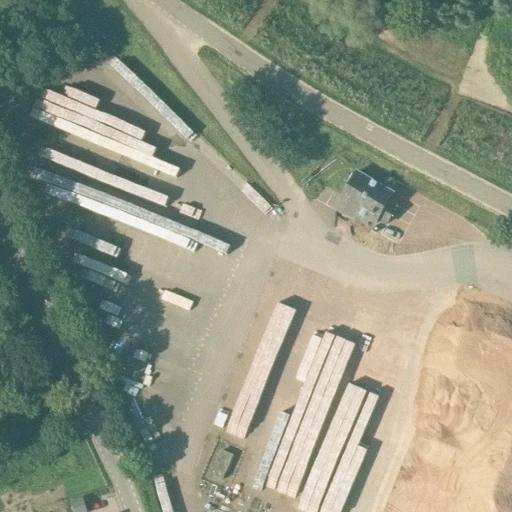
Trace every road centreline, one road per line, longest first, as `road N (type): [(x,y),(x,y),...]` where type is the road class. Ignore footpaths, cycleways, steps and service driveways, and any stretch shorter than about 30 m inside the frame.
road 1 (unclassified): [(511,206),(157,0)]
road 2 (tertiary): [(132,511),(0,214)]
